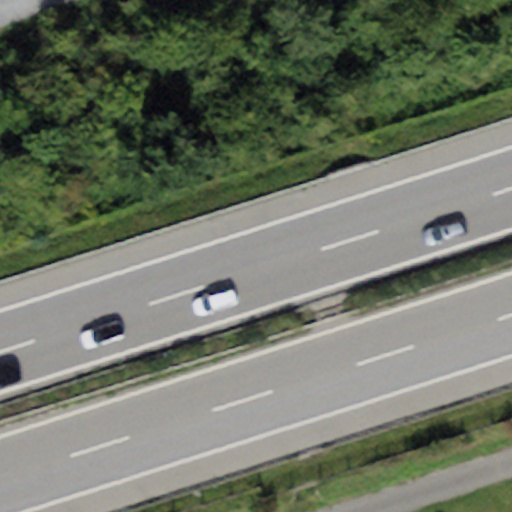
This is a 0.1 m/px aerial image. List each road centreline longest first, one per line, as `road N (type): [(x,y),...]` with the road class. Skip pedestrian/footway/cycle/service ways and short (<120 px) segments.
road 1 (motorway): [(0,479),(511,316)]
road 2 (motorway): [(511,190),(0,350)]
